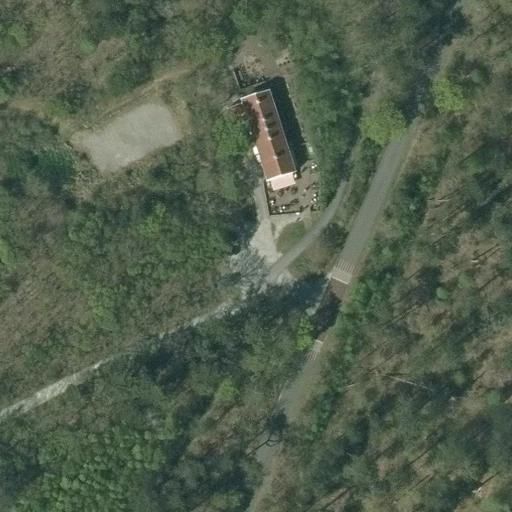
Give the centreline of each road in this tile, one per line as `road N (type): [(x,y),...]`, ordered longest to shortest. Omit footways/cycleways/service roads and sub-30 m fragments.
road 1 (tertiary): [(240,511),(459,0)]
road 2 (track): [(261,218),(225,92),(202,81),(152,81),(77,125),(0,108)]
